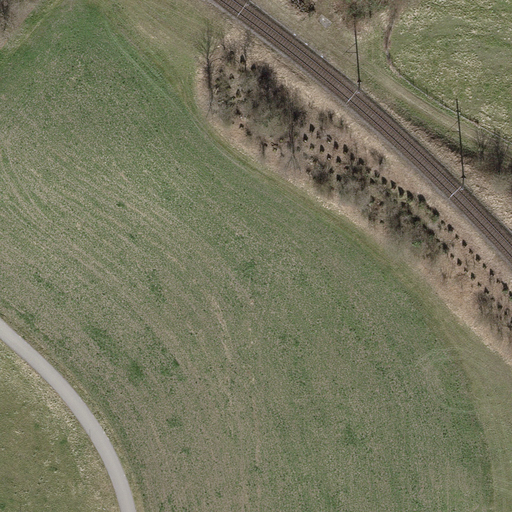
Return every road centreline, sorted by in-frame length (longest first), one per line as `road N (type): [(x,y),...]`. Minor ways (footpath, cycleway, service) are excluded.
road 1 (track): [(129,511),(95,436),(46,373),(0,333)]
road 2 (track): [(380,75),(511,149)]
